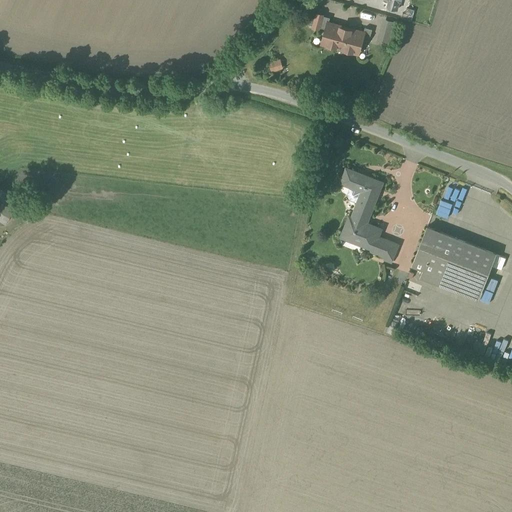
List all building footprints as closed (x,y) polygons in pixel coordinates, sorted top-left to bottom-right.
[(389,0),(388,7),(398,10),(400,1),(402,2),(402,0),(389,0)] [(413,16),(403,13),(402,18),(412,21),(413,16)] [(331,17),(323,15),(320,27),(327,29),(328,23),(329,23),(331,17)] [(329,23),(328,23),(327,29),(323,43),(359,53),(363,39),(365,33),(364,33),(329,23)] [(373,29),(366,27),(364,33),(365,33),(363,39),(370,41),(373,29)] [(364,191),(361,200),(360,199),(352,218),(350,217),(343,236),(372,248),(373,248),(378,236),(381,229),(366,223),(383,182),(347,169),(342,183),(364,191)] [(21,197),(0,183),(0,204),(12,212),(21,197)] [(496,253),(427,227),(413,264),(481,291),(496,253)] [(398,244),(378,236),(373,248),(372,248),(371,251),(387,257),(386,260),(392,262),(398,244)]
